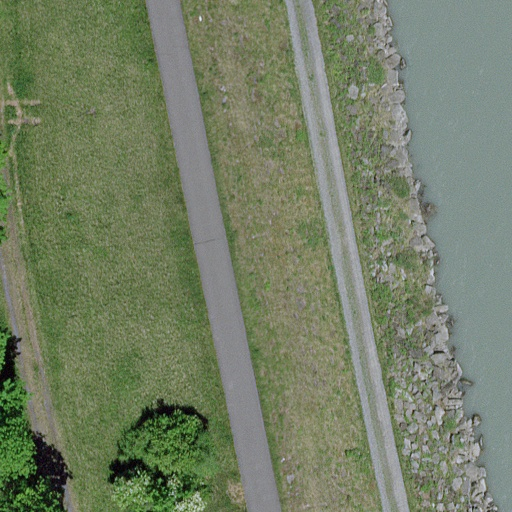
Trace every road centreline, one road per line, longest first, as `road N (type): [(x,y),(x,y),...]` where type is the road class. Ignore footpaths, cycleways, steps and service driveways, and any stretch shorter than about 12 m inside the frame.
road 1 (track): [(161,0),(263,511)]
road 2 (track): [(297,0),(395,511)]
